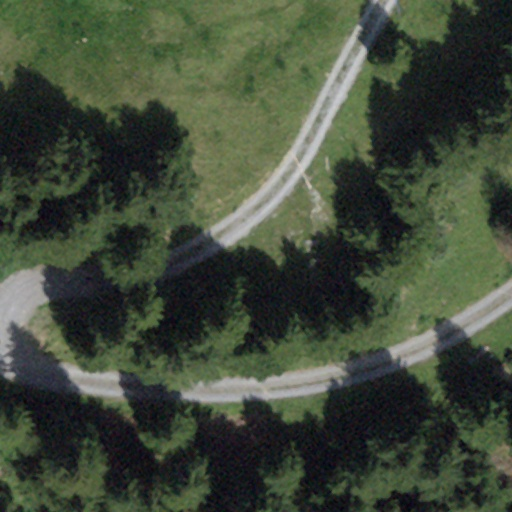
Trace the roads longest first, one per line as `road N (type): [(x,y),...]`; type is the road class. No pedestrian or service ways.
road 1 (track): [(511,292),(360,374),(304,386),(137,391),(33,371),(0,351)]
road 2 (track): [(0,311),(32,291),(176,260),(268,202),(387,0)]
